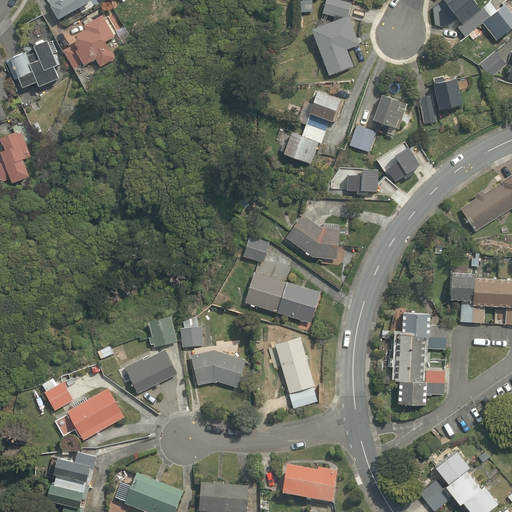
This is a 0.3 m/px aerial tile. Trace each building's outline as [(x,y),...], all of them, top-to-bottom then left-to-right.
[(96,0),(68,0),(63,3),(61,0),(54,0),(49,3),(59,22),(98,2),(96,0)] [(354,3),(342,0),(330,0),(326,15),(350,20),(354,3)] [(457,29),(464,38),(488,20),(472,0),(448,0),(446,2),(464,24),(457,29)] [(314,6),(299,5),(299,13),(313,14),(314,6)] [(443,6),(432,8),(436,29),(447,27),(443,6)] [(511,30),(502,15),(483,26),(496,46),(511,36),(511,30)] [(110,43),(118,39),(108,17),(106,18),(104,19),(102,19),(100,20),(98,21),(96,22),(95,23),(93,24),(91,26),(90,27),(88,29),(87,30),(86,32),(85,34),(84,36),(83,38),(82,40),(82,42),(81,44),(81,46),(81,48),(81,50),(81,52),(81,54),(81,57),(82,59),(82,61),(83,63),(84,64),(85,66),(86,68),(98,62),(102,71),(119,63),(110,43)] [(352,21),(306,35),(312,57),(322,54),(329,78),(352,71),(346,50),(359,46),(352,21)] [(59,64),(49,41),(36,47),(38,49),(13,60),(26,90),(40,84),(42,89),(57,83),(55,78),(61,76),(56,65),(59,64)] [(498,53),(482,64),(490,76),(506,65),(498,53)] [(9,80),(0,83),(0,126),(23,119),(9,80)] [(465,102),(460,80),(434,85),(438,107),(465,102)] [(342,103),(320,95),(312,117),(334,125),(342,103)] [(403,104),(382,96),(372,121),(393,129),(403,104)] [(437,123),(434,98),(420,100),(423,125),(437,123)] [(315,106),(306,102),(299,123),(307,126),(315,106)] [(329,127),(310,121),(304,140),(294,137),(288,160),(311,167),(318,143),(324,145),(329,127)] [(379,134),(358,126),(349,148),(369,156),(379,134)] [(25,135),(3,141),(7,157),(0,158),(0,184),(13,181),(14,185),(36,179),(25,135)] [(511,181),(462,210),(476,234),(511,213),(511,181)] [(322,228),(303,219),(288,240),(313,260),(338,262),(341,230),(322,228)] [(271,244),(249,238),(243,258),(265,264),(271,244)] [(475,266),(458,265),(456,304),(464,304),(463,325),(486,326),(487,310),(506,311),(505,327),(511,327),(511,267),(498,267),(497,278),(474,277),(475,266)] [(321,294),(254,275),(245,306),(312,324),(321,294)] [(171,314),(147,320),(154,348),(178,342),(171,314)] [(423,369),(424,361),(442,362),(443,352),(450,352),(451,339),(431,338),(433,318),(403,316),(401,340),(378,339),(377,357),(396,358),(394,387),(401,387),(400,410),(428,412),(429,396),(448,397),(450,371),(423,369)] [(203,328),(183,329),(184,348),(204,348),(203,328)] [(319,402),(301,338),(276,345),(294,409),(319,402)] [(99,352),(101,360),(115,355),(117,360),(127,357),(123,344),(99,352)] [(185,369),(183,348),(175,349),(177,370),(185,369)] [(224,351),(193,356),(198,387),(219,382),(238,389),(248,360),(224,351)] [(145,359),(126,368),(138,393),(178,374),(168,353),(147,363),(145,359)] [(55,379),(43,386),(57,411),(75,401),(66,383),(60,387),(55,379)] [(107,391),(70,412),(87,442),(124,420),(107,391)] [(57,479),(90,486),(97,456),(79,452),(77,463),(61,459),(57,479)] [(472,473),(475,471),(462,454),(440,470),(453,488),(450,490),(464,508),(466,506),(471,511),(496,511),(503,508),(489,489),(486,491),(472,473)] [(338,476),(289,471),(286,499),(335,505),(338,476)] [(177,511),(184,496),(139,477),(132,491),(122,487),(116,502),(139,511),(177,511)] [(84,511),(90,486),(57,479),(55,485),(53,484),(48,506),(65,510),(65,511),(84,511)] [(436,511),(452,501),(437,481),(420,493),(434,511),(436,511)] [(247,511),(248,490),(202,488),(200,511),(247,511)]
